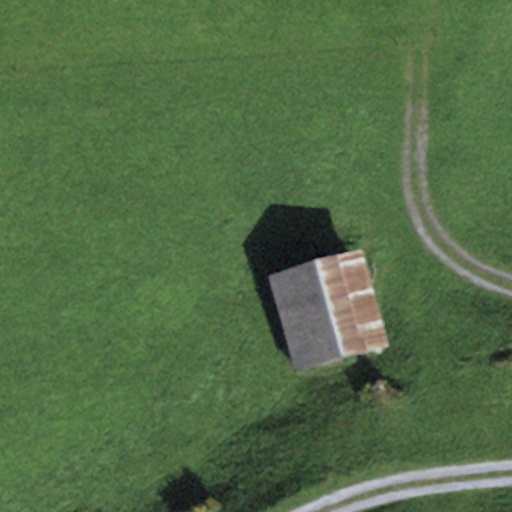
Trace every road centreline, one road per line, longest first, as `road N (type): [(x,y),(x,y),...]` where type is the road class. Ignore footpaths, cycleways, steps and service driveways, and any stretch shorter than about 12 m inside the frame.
road 1 (track): [(511,285),(433,239),(416,180),(419,43)]
road 2 (track): [(511,477),(389,488),(319,511)]
